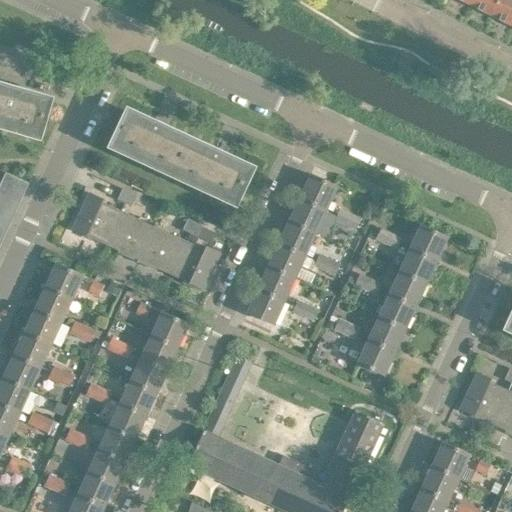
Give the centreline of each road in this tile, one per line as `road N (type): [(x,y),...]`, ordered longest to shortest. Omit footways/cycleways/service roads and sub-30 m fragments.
road 1 (residential): [(303,113),(130,511)]
road 2 (residential): [(380,511),(511,210)]
road 3 (residential): [(511,202),(303,113)]
road 4 (residential): [(0,292),(94,89)]
road 5 (residential): [(303,113),(122,25)]
road 6 (residential): [(511,69),(373,0)]
